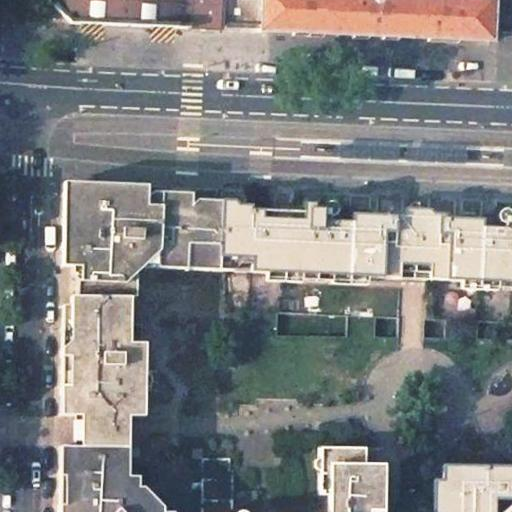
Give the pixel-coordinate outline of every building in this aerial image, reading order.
[(54,0),(54,6),(71,23),(408,38),(490,41),(491,0),(54,0)] [(73,183),(63,192),(61,267),(71,266),(72,281),(77,282),(76,297),(128,298),(141,298),(141,325),(140,362),(144,362),(167,362),(194,388),(220,389),(225,271),(217,271),(220,202),(193,194),(147,191),(146,186),(73,183)] [(233,202),(220,202),(217,271),(225,271),(416,280),(511,283),(511,217),(507,211),(497,215),(482,215),(483,221),(435,220),(434,215),(416,215),(398,215),(398,218),(354,217),(354,210),(335,209),(327,206),(321,213),(313,212),(313,208),(272,208),(272,223),(259,222),(259,215),(247,214),(247,206),(236,205),(233,202)] [(76,297),(61,297),(59,419),(70,418),(78,418),(78,434),(78,448),(68,448),(66,511),(161,511),(161,510),(140,489),(135,489),(136,478),(125,478),(125,434),(125,418),(144,418),(144,393),(157,392),(157,372),(144,370),(144,362),(140,362),(141,325),(128,325),(128,298),(76,297)] [(364,450),(319,449),(319,496),(328,498),(328,511),(384,511),(384,467),(366,466),(364,450)] [(511,511),(511,509),(508,506),(508,497),(511,496),(511,463),(438,463),(436,511),(511,511)]
